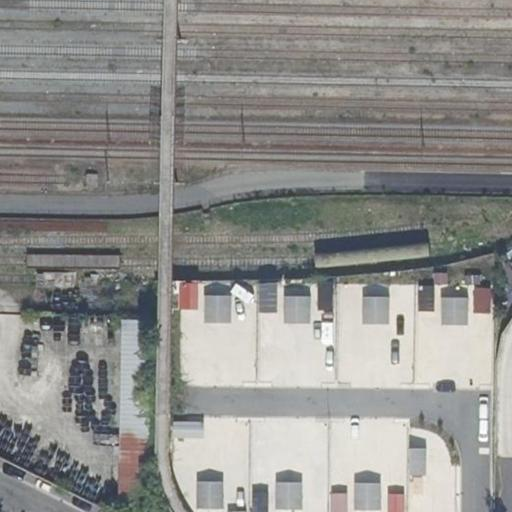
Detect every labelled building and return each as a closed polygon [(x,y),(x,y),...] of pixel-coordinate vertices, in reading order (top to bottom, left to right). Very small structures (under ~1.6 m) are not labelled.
[(199,285),(182,285),(182,311),(199,311),(199,285)] [(435,288),(419,288),(419,314),(436,314),(435,288)] [(490,289),(473,290),(473,315),(490,315),(490,289)] [(231,298),(205,298),(204,326),(231,326),(231,298)] [(311,299),(285,298),(284,326),(311,326),(311,299)] [(389,299),(363,298),(363,326),(389,326),(389,299)] [(468,300),(441,300),(441,328),(468,328),(468,300)] [(118,324),(114,511),(143,511),(148,325),(118,324)] [(204,441),(204,424),(179,424),(178,440),(204,441)] [(426,451),(410,451),(410,477),(426,477),(426,451)] [(224,511),(224,485),(198,485),(197,511),(224,511)] [(301,511),(302,485),(275,485),(275,511),(301,511)] [(381,511),(381,486),(355,486),(354,511),(381,511)] [(268,511),(269,494),(252,494),(252,511),(268,511)] [(348,511),(348,496),(332,496),(331,511),(348,511)]
